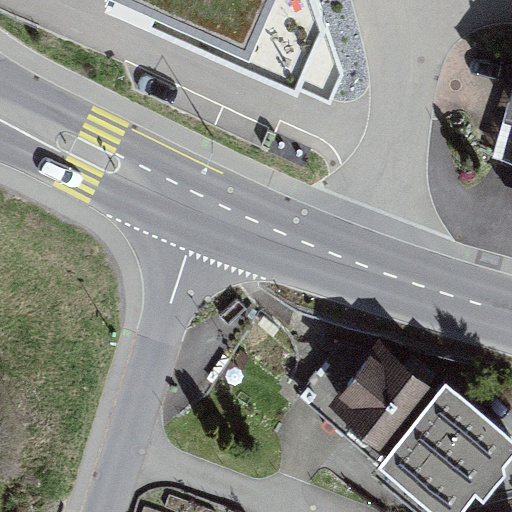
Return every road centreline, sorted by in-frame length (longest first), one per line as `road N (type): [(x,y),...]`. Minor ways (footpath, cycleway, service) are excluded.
road 1 (residential): [(106,511),(205,210)]
road 2 (residential): [(360,265),(394,158),(404,94),(389,9)]
road 3 (tertiary): [(205,210),(0,117)]
road 4 (tertiary): [(360,265),(205,210)]
road 5 (tertiary): [(511,314),(360,265)]
